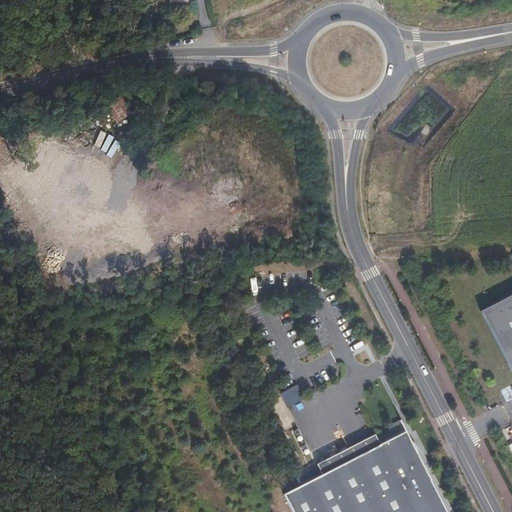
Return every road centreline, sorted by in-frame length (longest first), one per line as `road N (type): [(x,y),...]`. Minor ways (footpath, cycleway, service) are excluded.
road 1 (secondary): [(346,199),(357,248),(493,511)]
road 2 (secondary): [(304,34),(273,50),(185,57)]
road 3 (secondary): [(502,33),(430,37),(381,26)]
road 4 (secondary): [(391,80),(419,58),(502,33)]
road 5 (secondary): [(185,57),(264,69),(303,85)]
